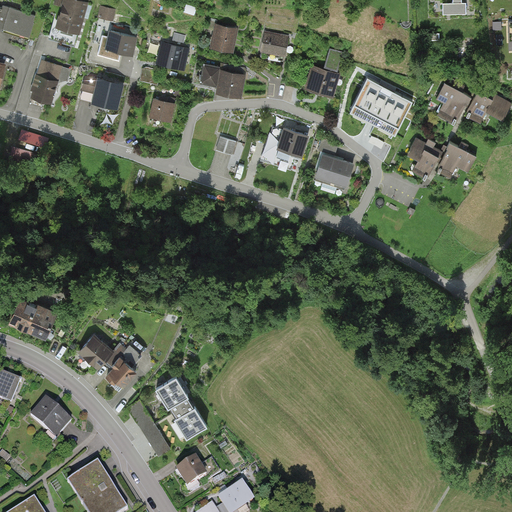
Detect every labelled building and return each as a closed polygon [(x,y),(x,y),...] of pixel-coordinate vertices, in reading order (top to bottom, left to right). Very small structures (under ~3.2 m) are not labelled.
[(83,33),(89,3),(73,0),(63,0),(58,28),(83,33)] [(0,28),(31,37),(37,15),(0,4),(0,28)] [(115,20),(116,7),(100,5),(99,19),(115,20)] [(236,28),(217,24),(213,44),(232,48),(236,28)] [(138,36),(112,32),(109,48),(135,52),(138,36)] [(293,36),(267,33),(265,51),(290,55),(293,36)] [(191,48),(164,43),(160,62),(188,67),(191,48)] [(314,66),(308,85),(332,92),(338,74),(331,71),(332,67),(337,69),(342,52),(331,49),(326,65),(329,66),(327,70),(314,66)] [(63,66),(42,61),(33,96),(54,102),(63,66)] [(217,83),(220,67),(206,64),(202,80),(217,83)] [(244,68),(224,64),(220,89),(240,93),(244,68)] [(143,68),(140,79),(158,84),(160,77),(158,70),(146,67),(143,68)] [(302,70),(290,68),(287,84),(299,86),(302,70)] [(127,84),(87,74),(82,92),(96,95),(93,103),(120,110),(127,84)] [(367,76),(354,103),(399,127),(413,100),(367,76)] [(474,97),(448,83),(439,100),(447,104),(441,114),(459,124),(464,116),(474,97)] [(511,101),(481,84),(474,97),(464,116),(483,126),(490,112),(506,121),(511,109),(511,101)] [(178,103),(155,98),(151,117),(174,122),(178,103)] [(307,135),(285,128),(284,130),(274,127),(269,143),(272,144),(266,160),(294,168),(296,161),(299,162),(307,135)] [(338,146),(324,136),(319,149),(335,154),(338,146)] [(236,142),(220,137),(216,151),(232,155),(236,142)] [(444,152),(417,139),(410,153),(423,159),(416,172),(430,179),(435,169),(444,152)] [(449,141),(444,152),(435,169),(454,179),(459,168),(469,173),(478,155),(449,141)] [(323,154),(317,175),(347,184),(353,163),(323,154)] [(45,340),(58,312),(22,296),(13,315),(9,325),(21,330),(45,340)] [(97,333),(80,351),(100,370),(117,351),(97,333)] [(126,355),(111,372),(126,386),(142,369),(126,355)] [(0,396),(12,402),(23,377),(0,367),(0,396)] [(175,406),(178,411),(195,400),(191,395),(193,394),(182,375),(160,388),(172,407),(175,406)] [(48,398),(32,416),(58,438),(74,421),(48,398)] [(142,400),(129,408),(159,456),(172,448),(142,400)] [(195,400),(178,411),(181,416),(179,418),(190,437),(212,424),(200,405),(198,406),(195,400)] [(180,471),(191,488),(212,474),(201,457),(180,471)] [(71,482),(90,511),(125,511),(130,509),(101,463),(71,482)] [(220,498),(229,511),(239,511),(257,501),(245,482),(220,498)] [(45,511),(37,498),(14,511),(45,511)] [(219,511),(213,502),(197,511),(219,511)]
